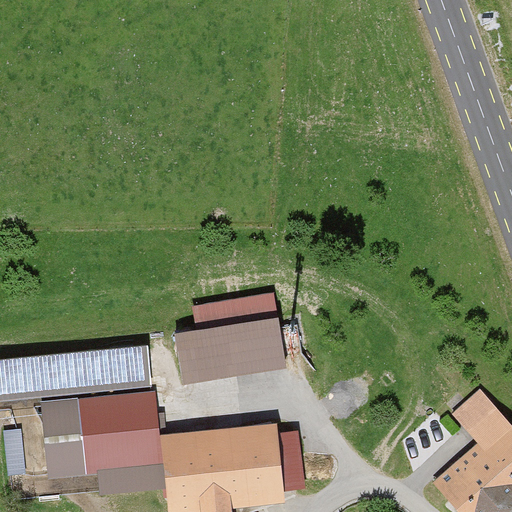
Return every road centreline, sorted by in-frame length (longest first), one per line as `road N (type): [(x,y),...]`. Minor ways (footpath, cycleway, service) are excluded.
road 1 (secondary): [(437,0),(511,206)]
road 2 (unclassified): [(320,511),(358,487),(390,488),(426,511)]
